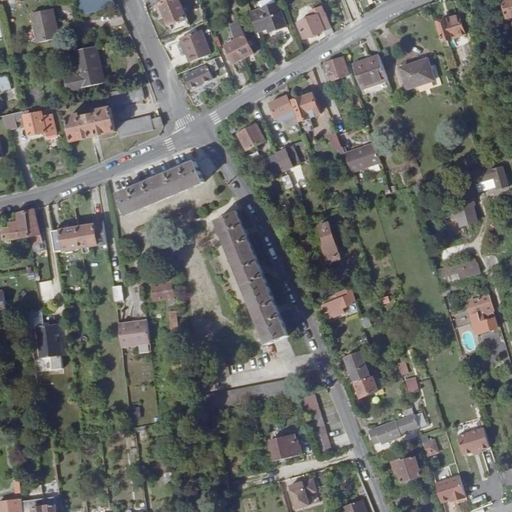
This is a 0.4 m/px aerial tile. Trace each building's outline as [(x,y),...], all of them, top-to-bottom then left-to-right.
[(75,0),(79,14),(113,6),(111,0),(75,0)] [(174,0),(161,6),(161,5),(154,7),(152,9),(152,12),(153,16),(156,17),(158,18),(165,15),(169,25),(171,24),(174,31),(189,25),(179,0),(174,0)] [(262,0),(259,1),(261,9),(275,3),(274,0),(262,0)] [(277,2),(275,3),(261,9),(250,13),(257,32),(268,27),(270,32),(286,25),(277,2)] [(38,42),(58,37),(53,14),(54,14),(53,7),(30,12),(38,42)] [(332,28),(325,10),(318,12),(319,15),(314,17),(313,14),(308,16),(309,19),(300,22),(306,38),(332,28)] [(467,33),(462,18),(450,22),(449,18),(440,21),(447,40),(467,33)] [(259,36),(270,32),(268,27),(257,32),(259,36)] [(181,37),(191,62),(211,54),(201,30),(181,37)] [(244,35),(235,40),(245,58),(254,53),(244,35)] [(481,35),(474,37),(477,45),(483,43),(481,35)] [(245,58),(235,40),(226,45),(235,63),(245,58)] [(67,88),(104,80),(96,45),(74,50),(78,72),(65,76),(67,88)] [(445,49),(448,60),(454,59),(450,47),(445,49)] [(213,72),(224,67),(219,56),(208,60),(213,72)] [(361,89),(389,80),(381,56),(354,65),(361,89)] [(356,109),(362,107),(350,73),(348,74),(343,58),(326,64),(327,65),(323,66),(326,75),(329,74),(332,80),(344,76),(351,96),(356,109)] [(429,59),(401,69),(408,89),(436,80),(429,59)] [(207,65),(185,74),(190,87),(197,85),(200,91),(189,95),(195,104),(198,106),(205,102),(201,93),(216,87),(207,65)] [(232,73),(239,91),(246,86),(240,70),(232,73)] [(0,91),(10,88),(5,76),(0,77),(0,91)] [(144,98),(141,84),(122,89),(116,90),(109,92),(112,105),(118,104),(125,102),(131,101),(138,100),(144,98)] [(314,93),(294,101),(301,120),(320,113),(314,93)] [(287,96),(271,103),(277,117),(293,110),(287,96)] [(356,109),(351,96),(345,99),(350,116),(363,111),(362,107),(356,109)] [(68,108),(66,101),(58,103),(60,109),(68,108)] [(81,116),(81,113),(68,116),(73,140),(116,131),(112,107),(101,109),(101,112),(81,116)] [(23,111),(6,115),(8,122),(8,121),(10,129),(19,128),(18,119),(22,118),(23,125),(28,124),(31,134),(46,131),(46,135),(58,133),(54,114),(44,116),(43,111),(31,114),(30,109),(23,111)] [(153,130),(150,116),(117,123),(120,137),(153,130)] [(153,119),(156,128),(163,126),(163,125),(161,117),(153,119)] [(250,126),(238,133),(246,146),(243,147),(245,151),(253,147),(254,149),(261,145),(260,143),(266,139),(256,121),(249,124),(250,126)] [(374,141),(344,152),(351,171),(380,160),(374,141)] [(9,144),(1,145),(5,161),(12,159),(9,144)] [(279,152),(287,170),(289,169),(295,166),(288,148),(279,152)] [(281,173),(287,170),(279,152),(270,156),(275,166),(278,165),(281,173)] [(127,215),(204,183),(196,163),(118,196),(127,215)] [(503,163),(492,166),(495,176),(498,185),(499,188),(509,184),(503,163)] [(492,166),(475,172),(477,182),(495,176),(492,166)] [(474,196),(481,194),(480,191),(477,182),(475,172),(471,173),(473,182),(468,184),(470,190),(461,193),(463,200),(452,204),(456,218),(460,217),(462,224),(478,219),(473,203),(476,203),(474,196)] [(477,182),(480,191),(498,185),(495,176),(477,182)] [(34,208),(26,210),(30,234),(31,243),(39,242),(34,208)] [(26,210),(17,212),(19,221),(11,222),(11,227),(4,229),(6,240),(30,234),(26,210)] [(269,342),(289,334),(237,212),(217,221),(269,342)] [(328,257),(342,253),(331,219),(321,222),(326,237),(322,238),(328,257)] [(104,222),(78,227),(82,249),(84,249),(85,253),(108,249),(104,222)] [(68,252),(82,249),(78,227),(54,232),(57,248),(64,247),(65,253),(68,252)] [(57,248),(59,258),(68,256),(68,252),(65,253),(64,247),(57,248)] [(476,259),(461,264),(464,274),(479,269),(476,259)] [(30,271),(18,273),(19,279),(37,278),(36,271),(30,271)] [(168,299),(175,298),(174,288),(167,289),(167,284),(152,286),(154,299),(168,297),(168,299)] [(122,285),(114,286),(116,300),(123,299),(122,285)] [(352,299),(348,289),(325,300),(327,306),(341,300),(342,303),(352,299)] [(485,308),(477,310),(483,328),(496,324),(491,309),(485,310),(485,308)] [(29,312),(30,327),(39,327),(43,358),(64,356),(63,342),(59,343),(58,334),(62,334),(60,324),(44,325),(42,310),(29,312)] [(363,328),(371,326),(368,316),(360,319),(363,328)] [(147,319),(119,323),(122,348),(151,343),(147,319)] [(375,379),(366,352),(348,359),(358,386),(374,379),(375,379)] [(397,363),(400,376),(408,373),(405,361),(397,363)] [(408,393),(418,391),(415,376),(404,379),(408,393)] [(380,377),(374,379),(375,382),(359,388),(363,401),(380,394),(379,393),(384,391),(380,377)] [(282,381),(212,392),(214,405),(283,394),(282,381)] [(315,393),(303,397),(313,426),(325,422),(315,393)] [(128,409),(130,418),(140,416),(138,407),(128,409)] [(462,449),(488,441),(482,422),(456,430),(462,449)] [(147,439),(145,424),(135,426),(135,433),(138,433),(139,440),(147,439)] [(326,424),(314,428),(322,453),(336,448),(326,424)] [(382,433),(373,438),(376,444),(382,442),(383,444),(401,436),(397,427),(393,429),(391,424),(380,429),(382,433)] [(371,433),(373,438),(382,433),(380,429),(371,433)] [(298,440),(297,441),(295,431),(271,438),(277,458),(301,452),(298,440)] [(425,456),(438,453),(435,439),(422,441),(425,456)] [(401,458),(393,461),(396,468),(398,468),(403,481),(421,474),(415,455),(402,460),(401,458)] [(0,511),(23,511),(22,502),(18,468),(13,468),(16,495),(9,495),(10,502),(0,502),(0,511)] [(499,476),(503,488),(511,485),(511,474),(511,472),(499,476)] [(467,497),(460,475),(436,482),(442,501),(450,499),(455,497),(456,500),(467,497)] [(311,505),(306,486),(292,490),(297,509),(311,505)] [(52,495),(43,496),(45,511),(56,511),(55,503),(53,503),(52,495)] [(406,495),(391,500),(395,510),(409,504),(406,495)] [(45,511),(43,496),(27,497),(27,502),(28,511),(45,511)] [(349,511),(368,511),(364,500),(347,505),(349,511)]
